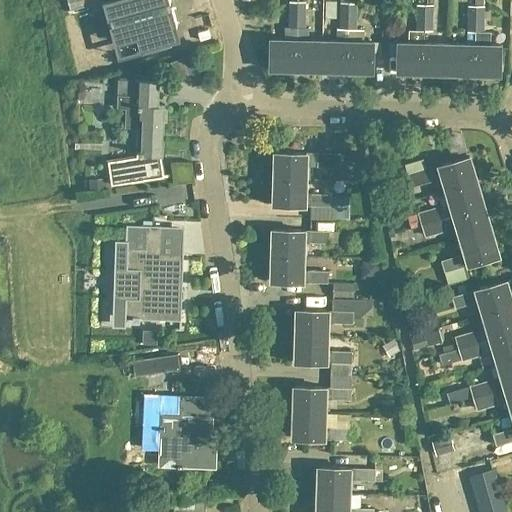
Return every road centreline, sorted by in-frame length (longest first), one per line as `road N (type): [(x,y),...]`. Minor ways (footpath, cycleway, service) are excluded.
road 1 (residential): [(257,511),(206,157),(207,138),(233,96)]
road 2 (residential): [(511,138),(494,117),(304,111),(233,96)]
